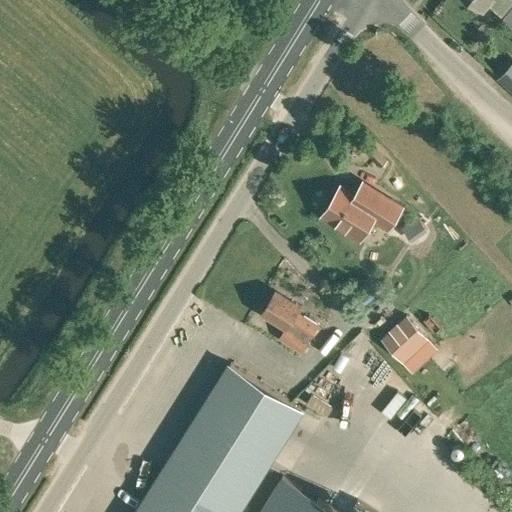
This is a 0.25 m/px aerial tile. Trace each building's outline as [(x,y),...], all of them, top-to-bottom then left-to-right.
[(503,18),(511,6),(511,0),(469,0),(483,11),(490,3),(494,7),(493,9),(503,18)] [(511,89),(511,61),(503,71),(498,76),(500,77),(511,89)] [(401,207),(381,194),(361,181),(353,194),(341,186),(323,214),(361,237),(374,217),(389,227),(401,207)] [(302,352),(319,324),(298,310),(301,305),(276,289),(262,312),(285,327),(278,337),(302,352)] [(412,371),(438,348),(407,313),(381,337),(412,371)] [(374,376),(384,383),(397,365),(388,358),(374,376)] [(237,511),(304,407),(230,360),(134,511),(237,511)] [(17,376),(4,392),(16,401),(29,385),(17,376)] [(378,511),(367,504),(361,511),(341,511),(282,475),(258,511),(378,511)]
